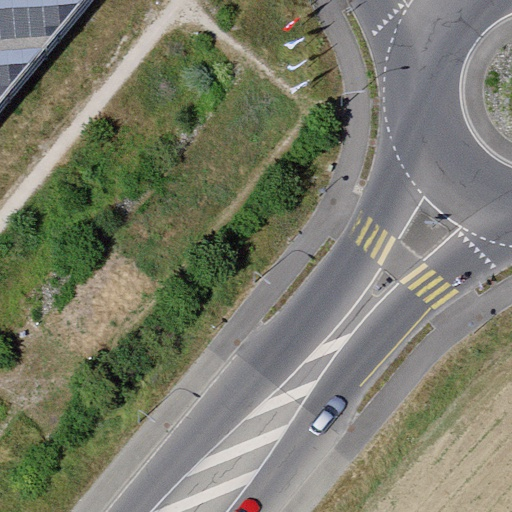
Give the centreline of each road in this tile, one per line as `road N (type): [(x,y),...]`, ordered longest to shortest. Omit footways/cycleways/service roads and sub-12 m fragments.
road 1 (primary): [(196,511),(466,190)]
road 2 (primary): [(455,19),(434,46),(429,121),(466,190)]
